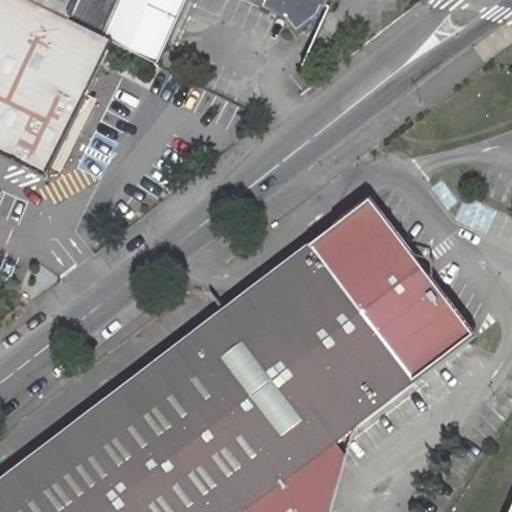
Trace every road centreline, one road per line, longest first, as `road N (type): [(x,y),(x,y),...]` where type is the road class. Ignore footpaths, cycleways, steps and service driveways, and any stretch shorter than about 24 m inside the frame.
road 1 (unclassified): [(0,381),(359,101)]
road 2 (unclassified): [(359,101),(511,7)]
road 3 (unclassified): [(449,0),(359,101)]
